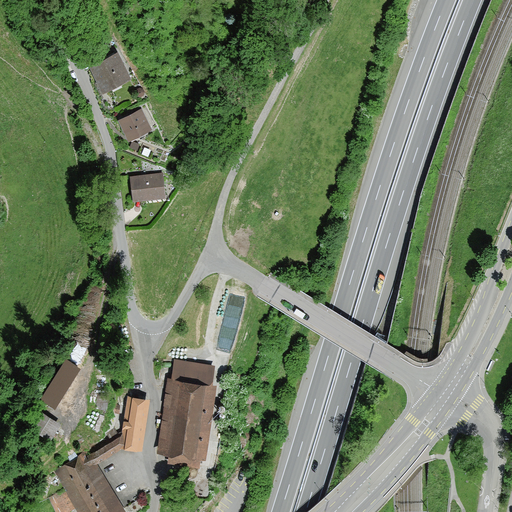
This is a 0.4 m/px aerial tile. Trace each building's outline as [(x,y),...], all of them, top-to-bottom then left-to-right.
[(102,84),(105,89),(111,86),(112,84),(134,74),(112,37),(100,45),(106,59),(94,65),(102,81),(102,84)] [(140,110),(121,120),(130,138),(149,128),(140,110)] [(162,173),(131,177),(133,196),(165,192),(162,173)] [(225,301),(220,347),(233,348),(238,308),(235,308),(235,302),(225,301)] [(43,398),(53,404),(78,366),(67,359),(43,398)] [(199,465),(213,366),(176,361),(173,381),(168,380),(165,390),(172,394),(164,448),(173,450),(171,461),(199,465)] [(106,395),(107,382),(98,382),(97,394),(106,395)] [(146,401),(131,399),(124,443),(139,445),(146,401)] [(59,426),(38,412),(29,425),(50,439),(59,426)] [(92,463),(124,443),(119,434),(87,454),(92,463)] [(118,511),(121,510),(92,463),(87,454),(59,471),(84,511),(118,511)] [(64,490),(49,497),(57,511),(65,511),(70,510),(69,507),(72,505),(64,490)]
